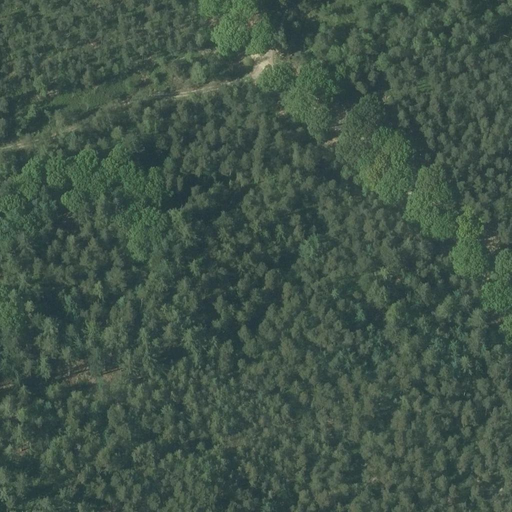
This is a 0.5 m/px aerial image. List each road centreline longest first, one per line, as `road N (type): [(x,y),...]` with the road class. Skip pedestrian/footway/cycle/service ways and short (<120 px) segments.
road 1 (track): [(217,0),(252,52),(451,226),(511,303)]
road 2 (track): [(0,154),(271,68)]
